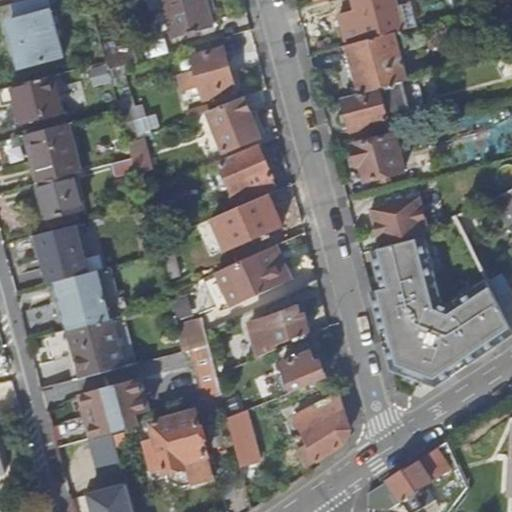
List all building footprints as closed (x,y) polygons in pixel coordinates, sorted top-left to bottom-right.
[(49,0),(33,0),(12,6),(16,20),(11,21),(24,68),(65,58),(49,0)] [(207,0),(165,0),(176,39),(216,28),(207,0)] [(395,33),(404,30),(395,0),(354,0),(365,41),(395,33)] [(404,68),(395,33),(365,41),(349,45),(358,80),(404,68)] [(111,72),(139,63),(135,47),(106,54),(108,62),(111,72)] [(195,58),(199,73),(184,77),(187,89),(202,86),(206,101),(225,96),(223,90),(237,86),(227,50),(195,58)] [(56,76),(14,87),(23,123),(66,112),(56,76)] [(405,82),(344,98),(354,132),(391,123),(390,120),(414,114),(405,82)] [(200,87),(187,90),(192,111),(205,109),(200,87)] [(247,100),(211,115),(228,153),(263,138),(247,100)] [(75,175),(82,174),(69,126),(30,135),(38,163),(35,164),(40,184),(75,175)] [(356,146),(361,167),(363,166),(367,181),(406,171),(397,134),(356,146)] [(221,161),(236,194),(250,188),(252,192),(259,189),(257,185),(261,183),(275,177),(261,144),(221,161)] [(118,177),(138,172),(135,160),(114,165),(118,177)] [(84,210),(75,175),(40,184),(39,184),(48,220),(63,216),(65,223),(79,219),(77,212),(84,210)] [(294,184),(250,204),(257,219),(250,222),(257,238),(284,225),(276,207),(298,198),(294,184)] [(250,188),(236,194),(238,199),(252,192),(250,188)] [(510,222),(511,221),(511,191),(497,200),(510,222)] [(500,332),(511,326),(511,318),(493,280),(454,304),(448,302),(426,236),(432,234),(422,195),(371,209),(382,247),(373,250),(384,288),(373,291),(383,330),(388,329),(392,346),(388,347),(394,369),(425,396),(458,374),(455,371),(471,360),(474,364),(505,343),(500,332)] [(57,282),(90,274),(77,225),(37,236),(51,285),(57,282)] [(271,250),(220,273),(235,307),(286,283),(271,250)] [(117,318),(127,316),(113,268),(101,271),(114,319),(117,318)] [(77,329),(114,319),(101,271),(90,274),(57,282),(70,330),(77,329)] [(511,318),(511,283),(507,273),(493,280),(511,318)] [(303,316),(308,315),(305,303),(300,305),(303,316)] [(314,333),(308,315),(303,316),(300,305),(268,316),(253,319),(263,355),(314,333)] [(114,319),(77,329),(81,342),(76,343),(85,378),(129,367),(124,350),(136,347),(128,316),(127,316),(117,318),(114,319)] [(194,351),(212,345),(209,334),(205,320),(179,327),(186,352),(194,351)] [(511,326),(500,332),(505,343),(511,337),(511,326)] [(383,330),(388,347),(392,346),(388,329),(383,330)] [(201,377),(219,373),(212,345),(194,351),(201,377)] [(136,347),(124,350),(129,367),(140,364),(136,347)] [(317,360),(322,358),(318,349),(313,351),(317,360)] [(330,377),(322,358),(317,360),(313,351),(284,363),(295,390),(330,377)] [(455,371),(458,374),(474,364),(471,360),(455,371)] [(140,414),(153,411),(144,378),(84,394),(95,438),(116,433),(143,426),(140,414)] [(343,395),(291,419),(309,444),(299,451),(311,468),(349,443),(353,428),(343,395)] [(257,446),(247,410),(231,417),(241,451),(257,446)] [(188,464),(212,458),(200,412),(157,424),(160,438),(150,442),(157,468),(168,466),(170,473),(189,468),(188,464)] [(437,453),(392,482),(410,511),(422,511),(426,510),(416,495),(450,473),(437,453)] [(189,468),(170,473),(172,483),(185,488),(218,479),(212,458),(188,464),(189,468)] [(96,511),(137,511),(130,484),(92,494),(96,511)]
